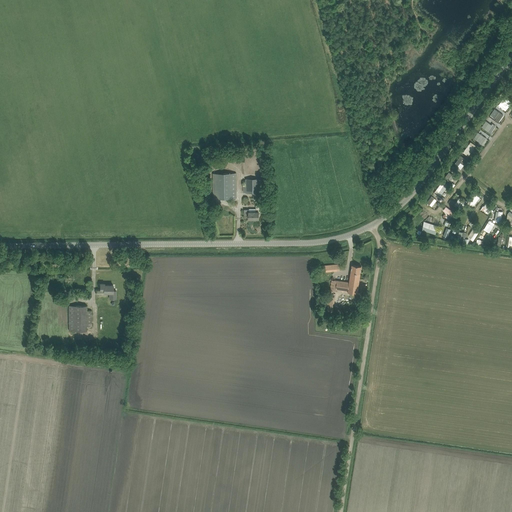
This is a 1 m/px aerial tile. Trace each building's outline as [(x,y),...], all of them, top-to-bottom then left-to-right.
[(504,98),(498,105),(505,111),(509,107),(507,105),(509,103),(504,98)] [(495,108),(490,114),(496,118),(501,113),(495,108)] [(490,133),(495,126),(486,120),(481,127),(490,133)] [(482,144),(487,138),(478,132),(473,138),(482,144)] [(471,142),(463,152),(468,156),(476,146),(471,142)] [(467,160),(461,155),(454,165),(457,167),(460,163),(464,165),(467,160)] [(454,176),(449,172),(445,177),(450,181),(454,176)] [(237,173),(213,173),(213,198),(224,198),(233,198),(236,198),(237,198),(237,193),(237,173)] [(245,179),(246,193),(258,193),(260,192),(260,190),(260,179),(245,179)] [(441,182),(435,191),(441,195),(447,186),(441,182)] [(474,204),(479,197),(474,193),(469,200),(474,204)] [(431,196),(426,203),(432,206),(437,200),(431,196)] [(461,208),(465,203),(460,199),(456,204),(461,208)] [(489,212),(494,205),(491,203),(486,210),(489,212)] [(256,213),(249,213),(249,209),(244,209),(244,215),(249,215),(249,219),(259,219),(259,212),(260,212),(260,207),(260,206),(256,206),(256,213)] [(448,206),(444,213),(454,219),(458,212),(448,206)] [(491,224),(488,222),(484,229),(489,232),(493,226),(491,224)] [(473,228),(468,235),(471,237),(470,239),(473,240),(479,231),(476,229),(476,230),(473,228)] [(462,232),(459,232),(458,239),(461,240),(460,241),(464,241),(466,233),(462,232)] [(332,280),(330,290),(334,290),(334,289),(336,289),(348,291),(348,292),(357,294),(361,271),(361,266),(352,264),(350,282),(337,281),(332,280)] [(100,283),(100,288),(100,289),(104,289),(104,292),(109,293),(109,299),(116,299),(116,296),(116,291),(113,291),(113,285),(104,285),(104,283),(100,283)] [(69,305),(69,330),(70,330),(87,330),(87,326),(92,326),(92,310),(87,310),(87,305),(69,305)]
